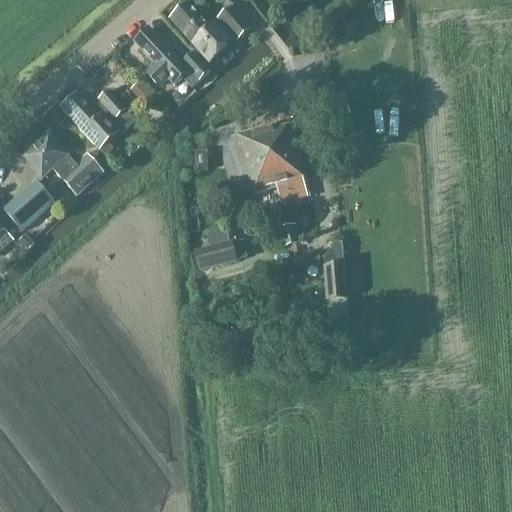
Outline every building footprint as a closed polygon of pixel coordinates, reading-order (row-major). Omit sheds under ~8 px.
[(211,28),(189,4),(170,21),(209,64),(232,44),(235,47),(252,31),(231,8),(217,20),(218,21),(211,28)] [(168,80),(174,87),(182,80),(192,90),(210,73),(193,55),(182,65),(149,30),(134,44),(154,65),(145,73),(159,89),(168,80)] [(78,95),(61,110),(100,152),(106,157),(114,150),(107,143),(119,132),(121,136),(136,122),(109,93),(98,102),(101,106),(94,112),(78,95)] [(275,127),(261,130),(277,189),(283,211),(292,208),(290,201),(310,196),(306,181),(292,127),(291,125),(277,129),(275,127)] [(261,130),(234,138),(254,211),(271,206),(273,213),(283,211),(277,189),(261,130)] [(53,171),(60,179),(76,197),(103,173),(87,155),(75,165),(49,135),(23,158),(42,181),(53,171)] [(194,153),(195,173),(207,173),(207,152),(194,153)] [(22,233),(54,204),(36,183),(3,212),(22,233)] [(206,234),(210,249),(193,253),(199,275),(237,265),(236,263),(248,260),(244,242),(232,245),(232,243),(230,244),(228,236),(233,235),(228,215),(223,216),(226,229),(206,234)] [(0,253),(13,242),(0,226),(0,253)] [(296,227),(287,229),(292,246),(300,244),(296,227)] [(279,232),(283,248),(292,246),(287,229),(279,232)] [(349,319),(347,303),(344,266),(324,268),(326,304),(328,321),(349,319)] [(238,334),(228,323),(217,335),(227,345),(238,334)]
